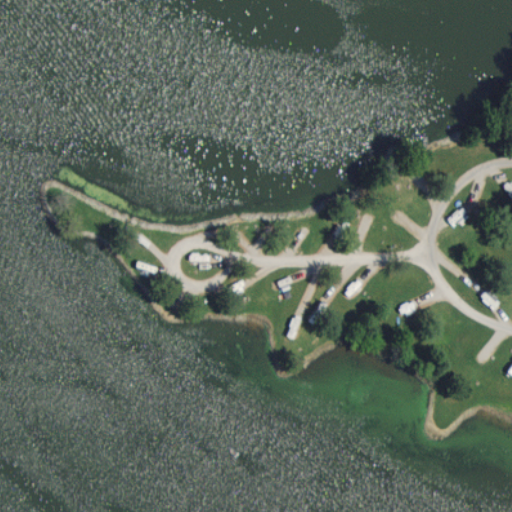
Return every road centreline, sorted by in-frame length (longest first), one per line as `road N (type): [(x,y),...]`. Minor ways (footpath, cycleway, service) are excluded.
road 1 (residential): [(238,264),(198,240),(176,258),(176,271),(197,286),(213,285),(238,264),(429,253)]
road 2 (residential): [(511,327),(450,293),(429,253),(442,204),(458,183),(475,166),(511,158)]
